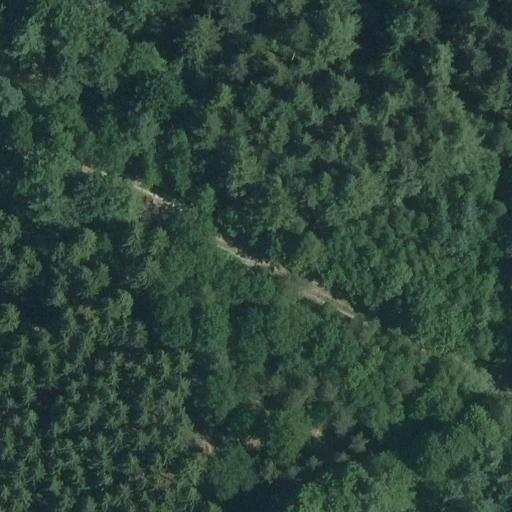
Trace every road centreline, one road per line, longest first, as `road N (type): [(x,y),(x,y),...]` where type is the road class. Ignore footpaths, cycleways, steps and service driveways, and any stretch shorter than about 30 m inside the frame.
road 1 (track): [(0,165),(119,196),(511,403)]
road 2 (track): [(219,511),(176,224),(176,156),(197,91),(161,0)]
